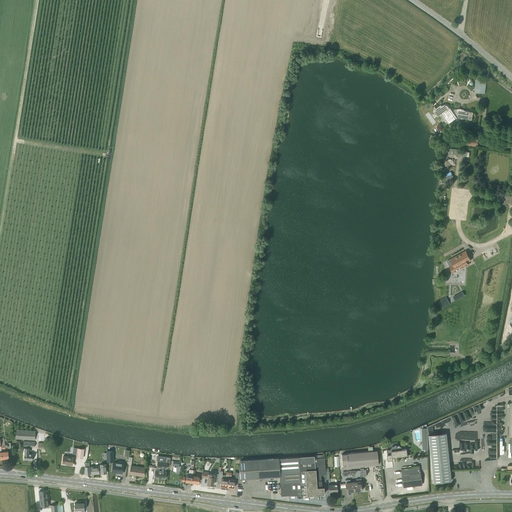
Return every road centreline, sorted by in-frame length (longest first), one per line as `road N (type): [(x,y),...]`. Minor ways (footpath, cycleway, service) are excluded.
road 1 (primary): [(0,473),(325,511)]
road 2 (primary): [(339,511),(511,494)]
road 3 (unclassified): [(511,77),(411,0)]
